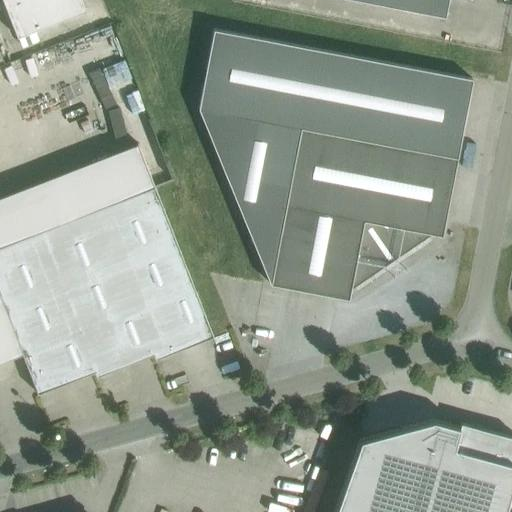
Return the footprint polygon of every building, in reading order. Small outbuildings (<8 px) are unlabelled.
[(1,0),(17,37),(86,11),(81,0),(1,0)] [(356,0),(445,17),(448,0),(356,0)] [(198,108),(270,284),(348,299),(350,290),(433,233),(442,235),(472,78),(213,29),(198,108)] [(154,186),(96,209),(153,354),(154,357),(155,359),(213,336),(213,335),(212,335),(154,186)] [(96,209),(39,231),(94,371),(96,374),(95,374),(96,376),(153,354),(96,209)] [(0,246),(0,297),(37,393),(94,371),(39,231),(0,246)] [(359,439),(333,511),(504,511),(511,486),(511,436),(460,422),(459,426),(433,420),(359,439)]
